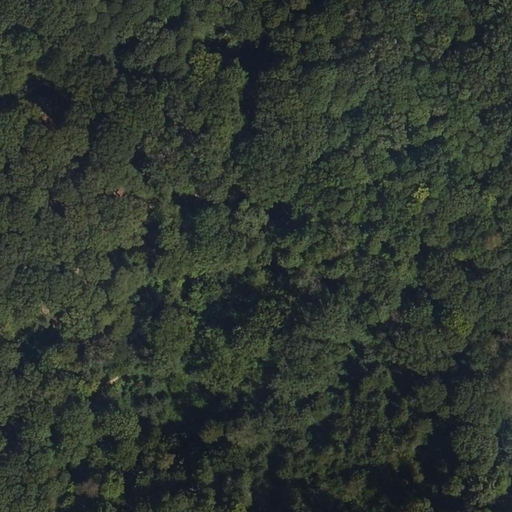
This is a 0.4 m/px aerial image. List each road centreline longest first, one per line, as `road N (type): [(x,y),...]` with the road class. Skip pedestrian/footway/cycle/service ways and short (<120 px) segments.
road 1 (track): [(247,83),(249,149),(200,220),(130,357),(0,464)]
road 2 (track): [(0,108),(235,70)]
